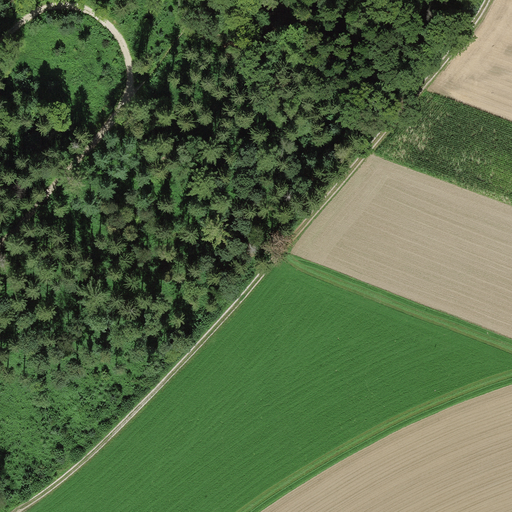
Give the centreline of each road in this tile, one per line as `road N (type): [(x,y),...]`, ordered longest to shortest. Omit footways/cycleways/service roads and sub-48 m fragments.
road 1 (track): [(17,511),(113,439),(199,350),(423,95),(488,0)]
road 2 (track): [(0,42),(46,4),(80,5),(108,20),(129,52),(133,81),(118,115),(0,244)]
